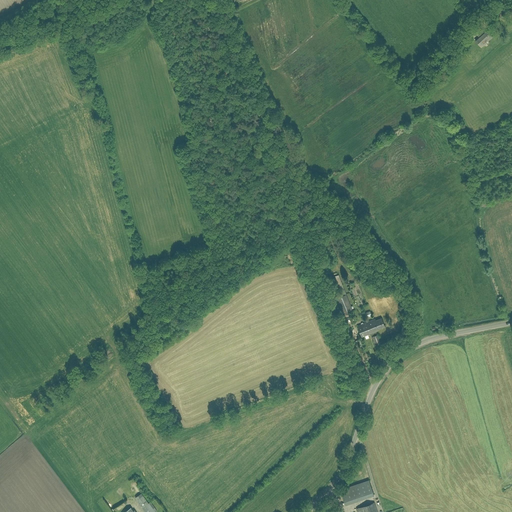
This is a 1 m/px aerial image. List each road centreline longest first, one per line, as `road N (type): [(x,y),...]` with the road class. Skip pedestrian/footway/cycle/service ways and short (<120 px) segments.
road 1 (track): [(154,0),(207,113),(225,243),(175,265),(133,332),(214,302),(302,228)]
road 2 (unclassified): [(313,502),(336,480),(367,400),(398,356),(439,335),(511,322)]
